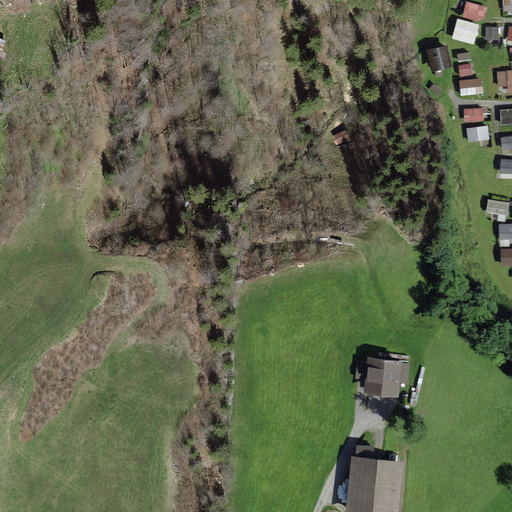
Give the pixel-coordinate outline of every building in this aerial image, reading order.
[(511,10),(511,0),(503,0),(503,10),(511,10)] [(463,15),(484,19),(487,5),(466,1),(463,15)] [(458,17),(452,37),(474,43),(480,23),(458,17)] [(486,39),(500,39),(500,26),(486,26),(486,39)] [(445,46),(423,52),(428,72),(450,67),(445,46)] [(459,60),(471,58),(470,51),(458,53),(459,60)] [(459,65),(461,76),(474,74),(472,62),(459,65)] [(511,69),(498,70),(498,85),(508,85),(508,92),(511,91),(511,69)] [(461,94),(483,93),(483,77),(460,78),(461,94)] [(464,107),(465,121),(484,120),(484,106),(464,107)] [(501,123),(511,122),(511,107),(500,108),(501,123)] [(489,125),(468,127),(468,140),(489,139),(489,125)] [(347,134),(335,139),(339,150),(351,144),(347,134)] [(502,148),(511,147),(511,134),(501,135),(502,148)] [(511,158),(501,157),(500,171),(511,172),(511,158)] [(488,199),(487,213),(499,213),(498,219),(508,220),(510,200),(488,199)] [(511,244),(511,222),(499,223),(500,245),(511,244)] [(511,263),(511,246),(501,247),(501,264),(511,263)] [(408,364),(369,359),(365,391),(399,395),(400,381),(406,382),(408,364)] [(386,511),(392,467),(346,460),(338,511),(386,511)]
